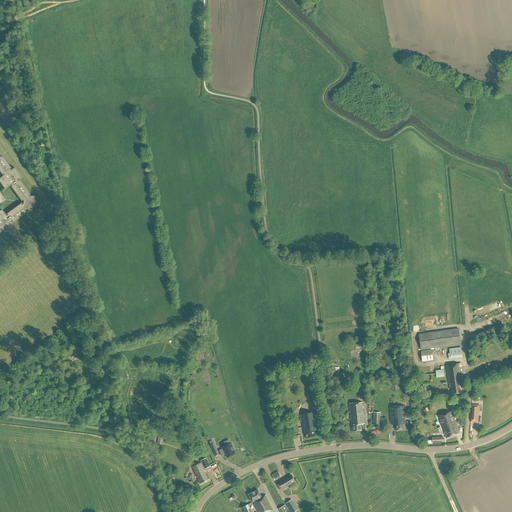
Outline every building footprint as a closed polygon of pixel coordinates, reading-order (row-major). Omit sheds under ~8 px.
[(0,232),(1,231),(0,230),(1,229),(4,233),(14,226),(11,222),(12,221),(13,222),(27,212),(27,211),(28,210),(29,211),(32,211),(34,212),(35,211),(36,211),(38,210),(39,209),(40,208),(40,206),(41,205),(41,203),(41,202),(40,201),(40,199),(39,198),(38,197),(37,197),(36,196),(34,196),(31,196),(30,196),(18,180),(21,177),(14,167),(10,170),(0,155),(0,232)] [(419,334),(421,350),(461,344),(458,328),(419,334)] [(462,357),(461,347),(457,348),(449,349),(450,359),(458,358),(462,357)] [(434,360),(433,351),(421,352),(422,361),(434,360)] [(457,364),(446,365),(449,384),(449,383),(450,385),(449,386),(449,389),(452,388),(453,394),(463,393),(461,379),(462,379),(461,376),(458,376),(458,373),(461,373),(460,368),(458,368),(457,364)] [(349,403),(352,431),(361,430),(360,424),(365,424),(362,402),(349,403)] [(471,422),(478,423),(479,405),(472,404),(471,422)] [(395,424),(396,430),(406,429),(405,406),(390,407),(391,424),(395,424)] [(304,432),(305,432),(306,438),(315,436),(314,430),(318,429),(314,412),(300,414),(304,432)] [(445,432),(444,433),(446,438),(459,433),(453,416),(452,416),(450,412),(439,416),(441,420),(439,421),(440,424),(442,423),(445,432)] [(288,423),(290,433),(298,431),(297,422),(288,423)] [(223,449),(219,450),(222,456),(226,454),(227,457),(235,454),(232,448),(234,447),(232,443),(222,447),(223,449)] [(204,472),(205,471),(204,469),(210,466),(206,458),(201,460),(202,462),(201,463),(192,467),(200,484),(208,480),(204,472)] [(468,472),(482,466),(479,460),(465,467),(468,472)] [(272,475),(275,480),(281,477),(278,471),(272,475)] [(483,480),(481,474),(478,475),(476,471),(470,474),(474,484),(483,480)] [(277,483),(281,490),(288,486),(295,481),(292,475),(285,479),(285,478),(277,483)] [(254,501),(259,511),(267,511),(273,509),(266,495),(262,497),(258,490),(248,494),(252,502),(254,501)] [(303,493),(296,495),(301,510),(308,507),(303,493)] [(294,511),(298,509),(292,499),(286,503),(291,511),(294,511)]
